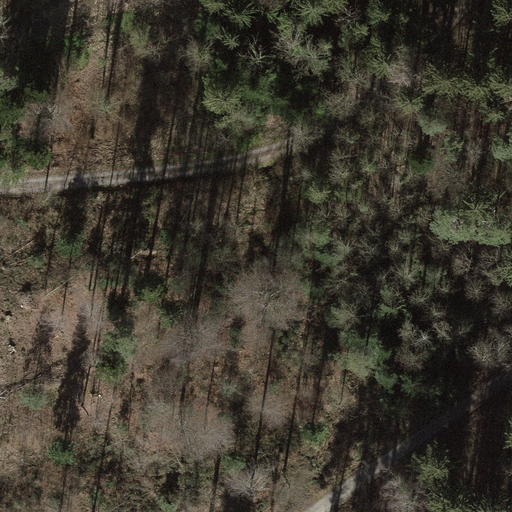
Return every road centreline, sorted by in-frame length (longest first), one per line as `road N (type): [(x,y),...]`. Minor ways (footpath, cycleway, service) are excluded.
road 1 (track): [(462,0),(359,101),(276,152),(0,185)]
road 2 (track): [(304,511),(511,367)]
